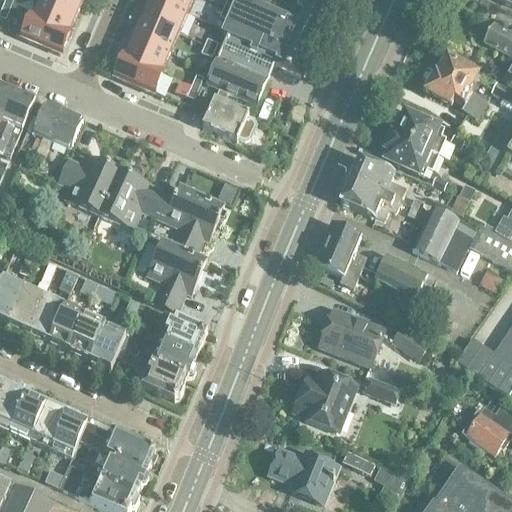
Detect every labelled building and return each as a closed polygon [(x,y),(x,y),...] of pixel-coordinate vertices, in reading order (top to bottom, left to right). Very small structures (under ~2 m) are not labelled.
[(23,15),(21,19),(63,37),(65,33),(64,33),(71,16),(32,0),(30,0),(24,16),(23,15)] [(32,0),(71,16),(77,0),(32,0)] [(141,0),(138,0),(131,19),(170,36),(179,16),(141,0)] [(141,0),(179,16),(185,0),(141,0)] [(227,0),(226,0),(218,0),(215,8),(222,11),(227,0)] [(221,37),(227,39),(217,61),(267,82),(273,68),(303,81),(337,0),(301,0),(292,24),(237,0),(221,37)] [(511,0),(489,0),(511,11),(511,0)] [(222,11),(215,8),(210,19),(217,22),(222,11)] [(21,19),(12,40),(54,58),(63,37),(21,19)] [(131,19),(122,39),(162,56),(170,36),(131,19)] [(511,37),(494,27),(483,46),(511,61),(511,68),(502,86),(511,91),(511,37)] [(114,55),(112,58),(154,76),(156,73),(155,72),(162,56),(122,39),(115,55),(114,55)] [(207,45),(196,41),(193,48),(204,53),(207,45)] [(204,53),(193,48),(190,55),(201,60),(204,53)] [(112,58),(103,79),(145,97),(154,76),(112,58)] [(257,128),(255,123),(249,121),(250,119),(223,108),(227,97),(256,109),(267,82),(217,61),(206,88),(219,93),(214,104),(202,132),(237,147),(238,144),(245,147),(250,145),(257,128)] [(454,103),(464,109),(461,114),(475,122),(486,105),(466,94),(472,84),(477,86),(480,81),(444,61),(436,74),(438,75),(427,94),(451,108),(454,103)] [(193,79),(185,76),(181,87),(188,91),(193,79)] [(491,96),(511,108),(511,107),(511,95),(496,86),(491,96)] [(188,91),(181,87),(176,98),(183,102),(188,91)] [(0,123),(1,124),(14,94),(0,88),(0,123)] [(0,156),(10,161),(19,141),(35,103),(14,94),(1,124),(0,125),(0,156)] [(49,151),(51,146),(64,116),(45,108),(39,122),(33,120),(27,135),(32,137),(32,138),(42,142),(36,157),(45,161),(49,151)] [(83,125),(64,116),(51,146),(70,154),(83,125)] [(395,141),(438,160),(445,143),(440,141),(443,134),(438,131),(405,117),(395,140),(395,141)] [(395,141),(395,140),(392,139),(385,154),(388,155),(385,163),(424,180),(427,173),(432,175),(438,160),(395,141)] [(460,153),(466,147),(456,139),(451,145),(460,153)] [(64,172),(57,187),(70,193),(65,204),(99,219),(119,174),(85,159),(81,168),(68,163),(64,172)] [(350,185),(401,206),(406,194),(390,187),(395,176),(360,161),(350,185)] [(57,187),(64,172),(57,169),(50,183),(57,187)] [(119,174),(99,219),(133,235),(141,217),(152,222),(163,197),(152,192),(153,189),(119,174)] [(432,189),(443,194),(447,186),(435,181),(432,189)] [(230,205),(237,190),(225,185),(219,200),(230,205)] [(401,206),(350,185),(340,209),(375,223),(375,222),(384,226),(388,215),(396,218),(401,206)] [(163,197),(152,222),(178,234),(171,249),(170,251),(195,262),(196,260),(203,244),(209,246),(224,212),(179,191),(174,202),(163,197)] [(424,206),(414,202),(410,210),(420,215),(424,206)] [(420,215),(410,210),(407,219),(417,223),(420,215)] [(511,246),(480,229),(477,235),(431,213),(411,254),(456,275),(468,251),(511,274),(511,246)] [(331,228),(323,248),(315,268),(342,280),(339,288),(353,294),(366,263),(354,258),(361,241),(331,228)] [(177,319),(177,318),(186,298),(191,300),(207,265),(196,260),(195,262),(170,251),(171,249),(162,245),(146,281),(161,288),(152,308),(177,319)] [(28,280),(36,261),(27,257),(19,275),(28,280)] [(386,258),(374,283),(422,306),(435,282),(386,258)] [(23,289),(6,326),(27,336),(44,299),(56,270),(49,266),(41,286),(39,285),(35,295),(23,289)] [(70,298),(78,280),(78,279),(68,275),(66,274),(58,293),(70,298)] [(500,298),(506,285),(485,275),(479,289),(500,298)] [(2,280),(0,285),(0,323),(6,326),(23,289),(2,280)] [(92,301),(98,288),(85,283),(80,296),(92,301)] [(98,288),(92,301),(93,301),(114,310),(119,298),(98,288)] [(48,345),(64,308),(44,299),(27,336),(48,345)] [(102,369),(111,373),(120,352),(126,339),(135,318),(140,308),(139,308),(140,307),(130,303),(117,332),(105,327),(89,363),(91,364),(92,369),(98,371),(102,369)] [(64,308),(48,345),(68,354),(85,317),(64,308)] [(140,308),(135,318),(145,322),(149,312),(140,308)] [(85,317),(68,354),(89,363),(105,327),(85,317)] [(163,317),(163,318),(153,340),(198,360),(207,337),(163,317)] [(383,335),(367,329),(370,324),(359,320),(357,325),(335,317),(322,351),(369,370),(383,335)] [(419,364),(428,352),(401,333),(392,346),(419,364)] [(511,335),(510,334),(502,346),(511,352),(511,335)] [(131,341),(126,339),(120,352),(124,354),(133,358),(136,353),(131,341)] [(198,360),(153,340),(143,363),(188,382),(189,380),(193,378),(195,375),(192,371),(198,360)] [(483,350),(473,343),(456,366),(467,373),(483,350)] [(511,352),(502,346),(494,357),(511,369),(511,352)] [(511,369),(494,357),(483,350),(467,373),(508,401),(511,395),(511,369)] [(119,363),(120,364),(139,372),(134,385),(174,404),(179,403),(188,382),(143,363),(133,358),(124,354),(119,363)] [(293,415),(301,418),(300,422),(337,436),(355,389),(322,377),(318,387),(305,383),(293,415)] [(395,407),(400,394),(370,383),(365,396),(395,407)] [(5,389),(0,400),(0,430),(10,435),(26,398),(5,389)] [(26,398),(10,435),(30,444),(46,407),(26,398)] [(46,407),(30,444),(51,453),(67,416),(46,407)] [(506,449),(511,440),(511,420),(500,413),(495,420),(484,413),(465,440),(494,460),(503,447),(506,449)] [(67,416),(51,453),(72,463),(79,447),(88,426),(67,416)] [(97,430),(88,426),(79,447),(97,455),(147,477),(155,458),(153,453),(113,434),(108,445),(94,438),(97,430)] [(0,456),(0,465),(5,468),(12,454),(2,450),(1,454),(0,456)] [(290,495),(324,508),(339,472),(305,458),(303,463),(279,454),(269,480),(293,489),(290,495)] [(93,480),(137,499),(147,477),(97,455),(91,469),(97,472),(93,480)] [(34,461),(25,457),(18,471),(28,475),(34,461)] [(356,474),(357,473),(368,479),(368,480),(368,481),(375,467),(363,461),(356,474)] [(63,480),(59,490),(78,498),(77,501),(102,511),(135,511),(139,505),(137,500),(137,499),(93,480),(87,493),(82,490),(79,489),(85,476),(68,469),(63,480)] [(373,483),(398,496),(405,483),(380,470),(373,483)] [(511,511),(511,507),(504,502),(460,472),(434,509),(433,509),(431,511),(511,511)] [(59,490),(63,480),(50,475),(45,486),(58,492),(59,490)] [(0,511),(49,511),(52,507),(14,490),(11,489),(11,488),(0,482),(0,511)]
